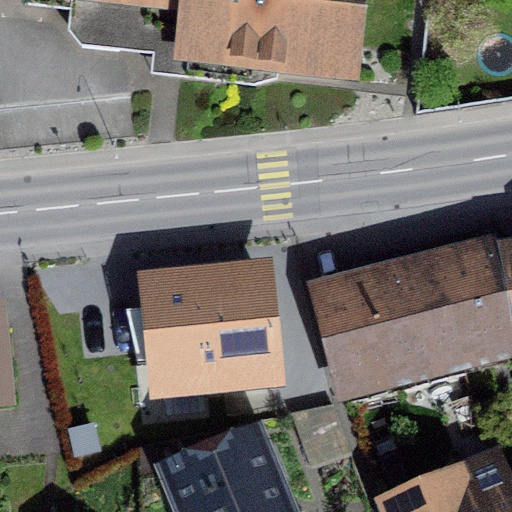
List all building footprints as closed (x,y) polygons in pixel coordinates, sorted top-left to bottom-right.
[(92,0),(90,30),(190,40),(188,57),(343,73),(350,0),(92,0)] [(511,259),(498,261),(498,240),(425,257),(373,270),(380,289),(326,302),(351,385),(511,345),(511,346),(511,259)] [(137,379),(275,370),(267,256),(129,266),(137,379)] [(294,511),(268,442),(163,480),(174,511),(294,511)] [(511,511),(511,475),(507,464),(389,511),(511,511)]
